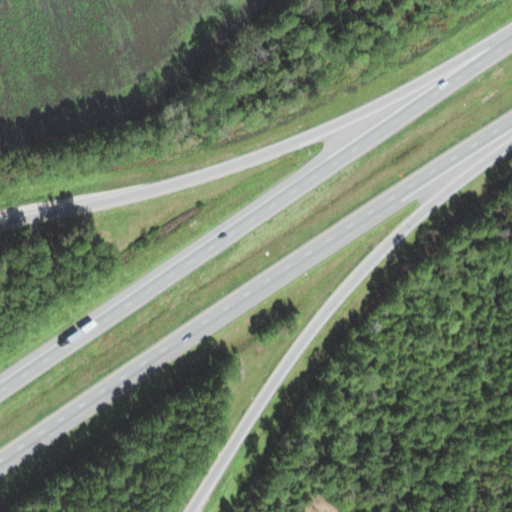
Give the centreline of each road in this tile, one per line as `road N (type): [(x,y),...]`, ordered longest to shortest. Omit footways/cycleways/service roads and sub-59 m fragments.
road 1 (motorway): [(511,55),(0,402)]
road 2 (motorway): [(0,472),(511,140)]
road 3 (motorway): [(511,38),(286,152),(168,193),(0,226)]
road 4 (motorway): [(200,511),(352,288),(511,151)]
